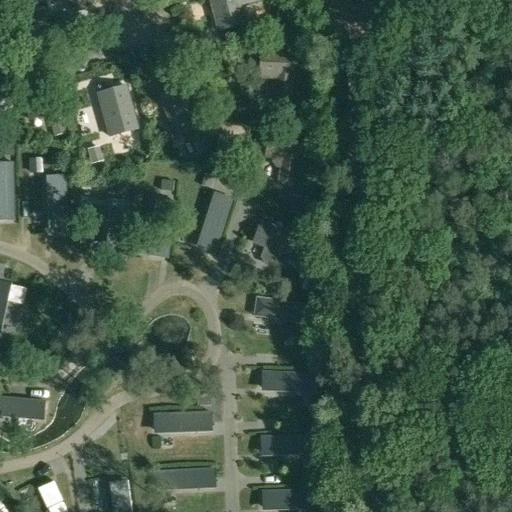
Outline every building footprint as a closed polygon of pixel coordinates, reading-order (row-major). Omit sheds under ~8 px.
[(84,0),(66,0),(69,14),(86,11),(84,0)] [(207,0),(216,33),(246,25),(242,8),(265,2),(264,0),(207,0)] [(292,51),(260,50),(259,69),(258,70),(257,78),(259,80),(267,80),(268,79),(275,79),(274,103),(289,104),(292,51)] [(32,79),(19,83),(30,120),(58,112),(49,80),(50,78),(47,70),(44,68),(36,70),(35,72),(31,74),(32,79)] [(172,94),(159,100),(176,137),(203,125),(189,94),(190,92),(187,85),(182,83),(175,87),(175,89),(171,91),(172,94)] [(112,94),(98,98),(109,137),(137,129),(129,97),(130,95),(128,87),(124,85),(116,87),(115,89),(111,90),(112,94)] [(269,131),(265,158),(280,160),(277,181),(293,183),(300,135),(269,131)] [(0,157),(11,157),(11,146),(0,146),(0,157)] [(0,163),(0,221),(14,221),(13,163),(0,163)] [(47,236),(68,235),(66,175),(44,176),(47,236)] [(200,187),(210,190),(213,178),(204,175),(200,187)] [(172,192),(173,183),(161,182),(160,191),(172,192)] [(116,185),(115,197),(129,197),(129,186),(116,185)] [(213,193),(195,249),(214,255),(232,199),(213,193)] [(155,199),(147,257),(168,259),(175,202),(155,199)] [(109,200),(105,257),(125,258),(129,201),(109,200)] [(296,234),(259,221),(251,244),(263,249),(260,258),(263,265),(271,267),(277,263),(280,254),(301,262),(308,242),(294,237),(296,234)] [(319,244),(323,230),(310,226),(305,240),(319,244)] [(290,285),(310,288),(313,267),(292,265),(290,285)] [(0,330),(7,302),(22,306),(26,289),(10,286),(11,284),(0,281),(0,330)] [(314,326),(317,306),(255,297),(252,317),(314,326)] [(259,372),(259,392),(315,394),(315,374),(259,372)] [(197,406),(210,405),(209,394),(196,394),(197,406)] [(0,396),(0,417),(41,421),(43,401),(0,396)] [(280,397),(280,416),(323,416),(324,398),(280,397)] [(211,412),(155,414),(156,435),(211,434),(211,412)] [(314,435),(258,437),(259,457),(315,455),(314,435)] [(324,479),(324,459),(278,459),(277,479),(324,479)] [(214,468),(158,471),(159,491),(215,488),(214,468)] [(131,511),(128,481),(108,483),(111,511),(131,511)] [(66,511),(53,482),(38,489),(49,511),(66,511)] [(315,489),(259,491),(260,511),(316,509),(315,489)]
